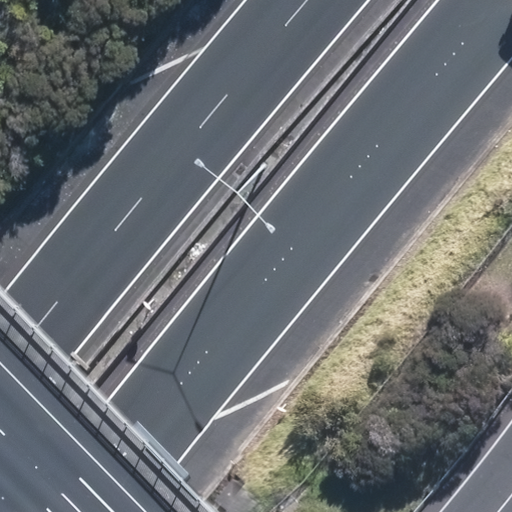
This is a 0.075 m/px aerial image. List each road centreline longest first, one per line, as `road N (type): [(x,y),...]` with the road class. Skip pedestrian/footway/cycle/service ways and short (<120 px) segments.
road 1 (motorway): [(488,0),(78,511)]
road 2 (motorway): [(0,372),(316,0)]
road 3 (primary): [(0,423),(85,511)]
